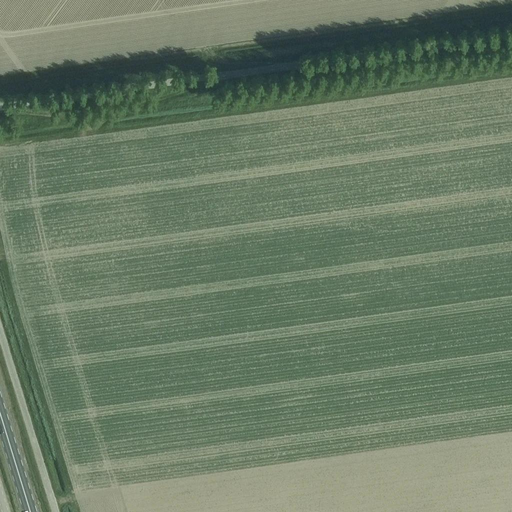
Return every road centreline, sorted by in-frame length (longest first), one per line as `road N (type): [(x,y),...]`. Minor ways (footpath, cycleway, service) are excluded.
road 1 (unclassified): [(0,108),(511,34)]
road 2 (unclassified): [(54,511),(0,334)]
